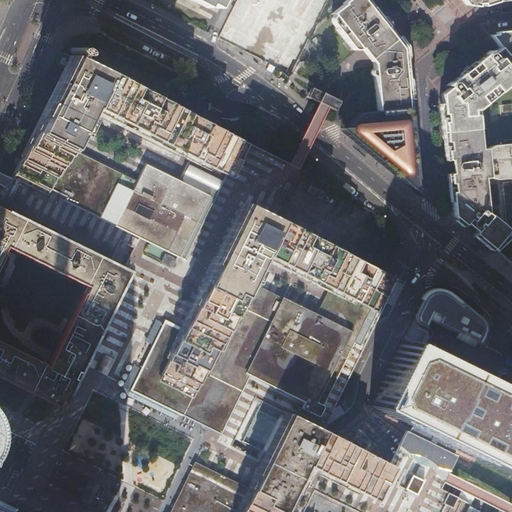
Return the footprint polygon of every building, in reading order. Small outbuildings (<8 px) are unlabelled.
[(229,45),(228,47),(275,70),(276,67),(281,57),(277,54),(280,48),(255,36),(265,15),(262,8),(261,8),(264,0),(240,0),(224,32),(226,32),(223,38),(222,40),(230,44),(229,45)] [(314,0),(312,4),(315,13),(320,16),(327,0),(314,0)] [(407,108),(410,108),(404,47),(393,33),(372,7),(369,9),(362,0),(346,0),(343,4),(344,5),(333,13),(341,25),(338,29),(352,47),(352,48),(353,48),(354,49),(355,49),(356,49),(357,49),(359,49),(364,45),(369,51),(373,56),(374,66),(379,111),(407,108)] [(511,32),(496,34),(497,44),(499,47),(485,58),(488,61),(480,67),(475,61),(472,63),(471,63),(469,63),(467,64),(464,66),(464,67),(463,69),(463,71),(460,73),(465,79),(457,85),(455,82),(441,93),(445,127),(446,132),(479,129),(481,142),(478,114),(472,114),(472,109),(476,109),(484,102),(483,100),(497,89),(499,91),(510,82),(509,80),(511,77),(511,32)] [(102,46),(100,45),(97,43),(94,43),(91,43),(87,44),(85,45),(82,47),(81,50),(80,53),(80,56),(80,59),(81,62),(83,64),(166,105),(168,105),(170,104),(172,103),(175,100),(176,98),(177,95),(177,92),(177,89),(176,86),(174,83),(171,81),(169,80),(142,66),(102,46)] [(12,179),(46,196),(47,193),(48,193),(49,189),(69,150),(86,115),(89,109),(144,136),(189,158),(224,175),(229,165),(241,142),(222,132),(219,131),(213,128),(206,125),(200,122),(166,105),(83,64),(72,59),(45,113),(43,117),(16,172),(12,179)] [(332,97),(311,87),(309,92),(306,96),(316,101),(321,103),(325,105),(328,106),(334,109),(336,105),(339,100),(332,97)] [(357,113),(345,127),(345,132),(344,133),(346,135),(348,134),(356,141),(354,142),(357,144),(358,143),(366,149),(364,151),(367,153),(368,151),(376,158),(375,159),(377,161),(378,160),(386,167),(385,168),(387,170),(389,169),(397,175),(395,177),(398,179),(399,177),(407,184),(406,186),(408,188),(409,186),(410,186),(417,185),(411,118),(409,118),(407,108),(379,111),(357,113)] [(479,129),(446,132),(448,159),(459,158),(461,171),(450,173),(454,214),(465,223),(470,217),(480,225),(475,231),(496,248),(511,234),(511,229),(491,213),(490,214),(487,211),(488,211),(485,176),(490,176),(497,180),(511,178),(511,143),(493,145),(487,148),(482,149),(481,142),(479,129)] [(69,150),(49,189),(66,197),(64,201),(80,209),(108,222),(114,226),(120,228),(137,237),(148,242),(177,256),(182,259),(183,259),(199,227),(214,196),(224,175),(189,158),(177,182),(170,178),(165,176),(144,166),(136,182),(129,179),(101,166),(85,158),(69,150)] [(47,192),(37,187),(36,189),(35,188),(35,189),(34,189),(33,192),(32,194),(32,195),(32,196),(42,201),(43,201),(44,200),(46,196),(47,193),(47,192)] [(329,289),(367,307),(384,273),(353,258),(280,222),(247,206),(244,204),(233,226),(228,237),(220,254),(217,260),(214,265),(189,317),(182,329),(171,352),(165,365),(162,370),(159,376),(168,380),(176,384),(193,392),(196,386),(248,282),(250,276),(253,270),(261,255),(329,289)] [(96,257),(40,229),(0,209),(0,377),(10,382),(54,404),(60,407),(80,366),(126,272),(121,269),(118,268),(116,266),(113,265),(104,261),(114,266),(109,263),(96,257)] [(160,263),(159,265),(170,270),(175,259),(165,254),(160,263)] [(384,273),(367,307),(329,289),(316,315),(282,299),(279,297),(276,296),(248,282),(196,386),(193,392),(176,384),(168,380),(159,376),(162,370),(165,365),(171,352),(182,329),(164,320),(162,323),(152,343),(151,345),(147,354),(146,356),(145,357),(141,366),(129,391),(147,400),(156,404),(164,408),(181,416),(209,430),(212,432),(216,433),(245,373),(262,381),(270,385),(304,402),(317,408),(314,415),(309,424),(319,429),(320,430),(328,414),(350,368),(361,346),(395,279),(393,278),(385,274),(384,273)] [(420,298),(422,299),(423,300),(415,318),(416,321),(417,322),(428,328),(432,322),(477,344),(479,344),(481,343),(486,331),(486,327),(486,324),(485,322),(483,319),(454,295),(451,293),(447,291),(443,290),(439,290),(433,290),(426,293),(422,295),(420,298)] [(162,323),(155,320),(144,342),(151,345),(152,343),(162,323)] [(421,349),(400,339),(368,405),(408,425),(452,446),(477,458),(511,475),(511,393),(472,374),(421,349)] [(103,356),(95,373),(105,378),(113,361),(103,356)] [(279,511),(290,491),(297,477),(303,465),(298,463),(303,452),(305,453),(319,460),(334,467),(374,487),(376,488),(389,463),(386,462),(378,458),(374,456),(367,453),(366,452),(365,452),(353,446),(352,445),(346,442),(342,441),(332,435),(320,430),(319,429),(309,424),(306,423),(287,413),(275,438),(270,449),(267,454),(264,460),(264,461),(260,468),(257,475),(250,489),(238,511),(279,511)] [(452,446),(408,425),(399,443),(402,445),(405,445),(408,446),(412,447),(415,449),(419,451),(422,452),(425,455),(428,457),(431,460),(445,462),(452,446)] [(358,442),(356,445),(359,446),(366,449),(366,450),(368,451),(369,451),(371,448),(372,445),(369,444),(362,440),(359,439),(358,442)] [(169,511),(238,511),(250,489),(224,477),(219,474),(194,462),(190,470),(182,486),(171,508),(169,511)] [(94,482),(87,479),(86,481),(84,486),(81,491),(79,496),(78,499),(84,502),(85,499),(86,497),(88,494),(89,492),(90,489),(91,487),(92,484),(94,482)] [(462,511),(470,498),(445,486),(439,497),(432,511),(462,511)]
